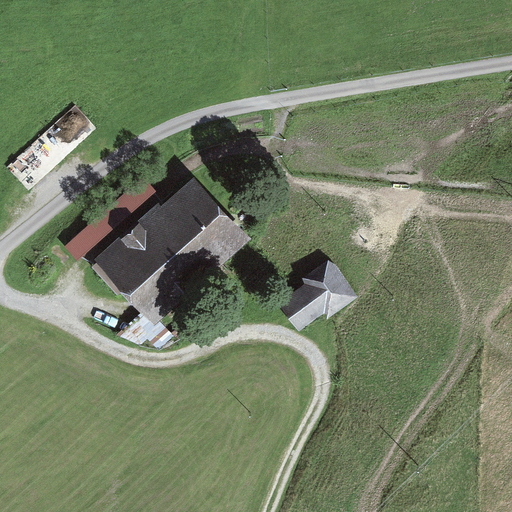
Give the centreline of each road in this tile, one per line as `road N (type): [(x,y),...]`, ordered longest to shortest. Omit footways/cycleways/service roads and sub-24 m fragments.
road 1 (track): [(0,250),(152,137),(209,116),(511,62)]
road 2 (track): [(0,292),(89,338),(154,360),(261,332),(313,352),(322,390),(268,511)]
